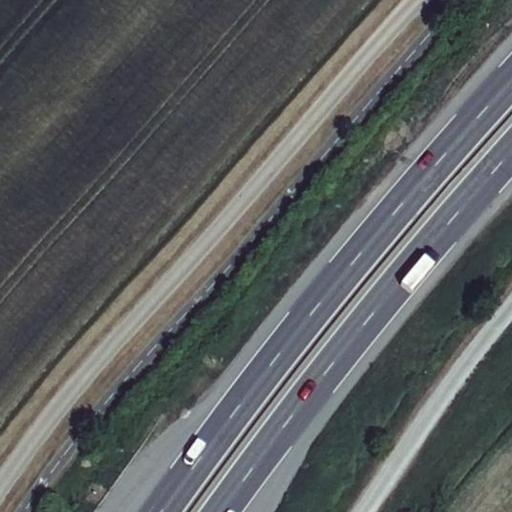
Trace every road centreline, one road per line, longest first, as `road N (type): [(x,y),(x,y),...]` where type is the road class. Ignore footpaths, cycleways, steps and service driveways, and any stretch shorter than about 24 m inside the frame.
road 1 (trunk): [(511,80),(356,259),(161,511)]
road 2 (trunk): [(219,511),(366,321),(511,153)]
road 3 (unclassified): [(365,511),(511,309)]
